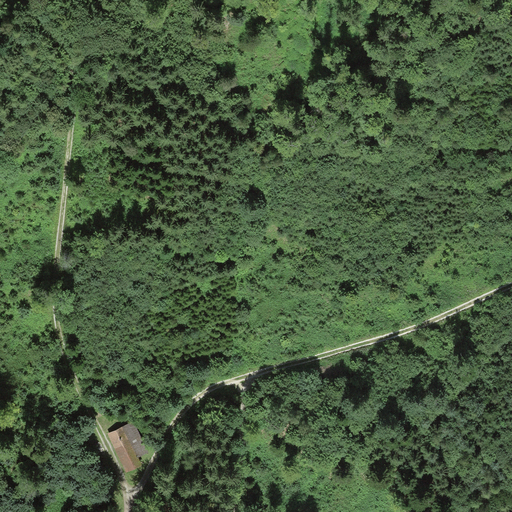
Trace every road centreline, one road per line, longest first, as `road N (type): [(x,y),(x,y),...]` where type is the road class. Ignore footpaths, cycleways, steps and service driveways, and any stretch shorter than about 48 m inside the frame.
road 1 (track): [(21,0),(59,48),(70,77),(55,239),(58,342),(136,500)]
road 2 (track): [(132,511),(150,453),(170,421),(212,387),(377,340),(511,285)]
road 3 (track): [(269,368),(229,280),(220,232)]
road 4 (track): [(233,511),(239,378)]
